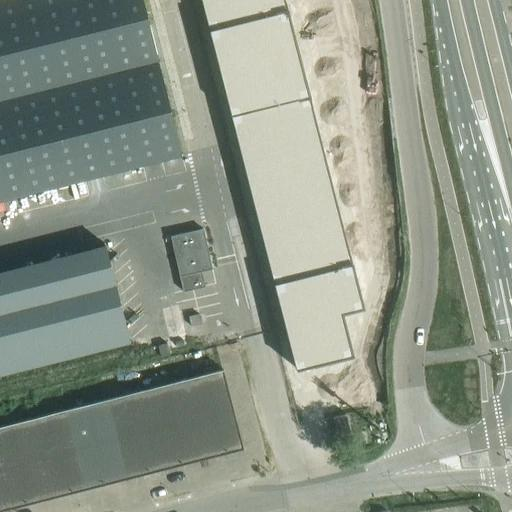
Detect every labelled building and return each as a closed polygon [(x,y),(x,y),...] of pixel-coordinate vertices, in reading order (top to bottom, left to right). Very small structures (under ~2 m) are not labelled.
[(0,0),(0,199),(183,154),(143,0),(0,0)] [(284,0),(202,0),(210,29),(287,10),(284,0)] [(287,10),(210,29),(220,72),(298,52),(287,10)] [(298,52),(220,72),(231,114),(309,94),(298,52)] [(309,94),(231,114),(242,156),(319,137),(309,94)] [(319,137),(242,156),(252,198),(330,179),(319,137)] [(330,179),(252,198),(263,241),(341,221),(330,179)] [(341,221),(263,241),(274,283),(351,263),(341,221)] [(212,268),(203,228),(170,235),(183,291),(205,286),(202,270),(212,268)] [(154,343),(132,244),(80,256),(103,355),(154,343)] [(351,263),(274,283),(284,325),(296,369),(352,355),(341,313),(362,307),(351,263)] [(243,447),(223,368),(184,378),(204,457),(243,447)] [(204,457),(184,378),(144,388),(166,467),(204,457)] [(166,467),(144,388),(106,398),(126,477),(166,467)] [(126,477),(106,398),(67,408),(87,487),(126,477)] [(87,487),(67,408),(28,418),(48,497),(87,487)] [(351,435),(346,413),(334,416),(339,438),(351,435)] [(48,497),(28,418),(0,425),(0,469),(10,507),(48,497)] [(0,509),(10,507),(0,469),(0,509)]
